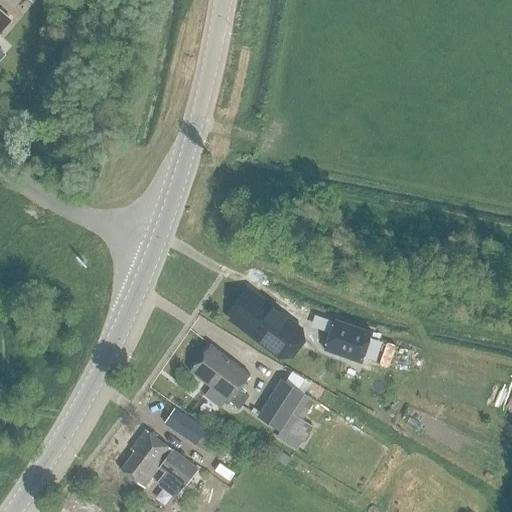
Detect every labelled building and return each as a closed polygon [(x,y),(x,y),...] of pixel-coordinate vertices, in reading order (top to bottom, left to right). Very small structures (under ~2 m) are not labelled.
[(0,35),(12,22),(0,11),(0,35)] [(292,324),(256,296),(253,300),(249,297),(235,316),(241,320),(238,324),(272,350),(292,324)] [(324,351),(362,365),(374,333),(335,320),(324,351)] [(251,376),(211,346),(190,372),(230,403),(240,410),(249,398),(240,390),(251,376)] [(281,432),(283,430),(305,396),(281,380),(257,417),(281,432)] [(305,396),(283,430),(303,444),(314,428),(303,421),(315,402),(305,396)] [(165,424),(197,446),(208,430),(175,408),(165,424)] [(199,470),(146,431),(131,450),(135,453),(121,471),(145,489),(160,468),(165,472),(158,481),(159,487),(172,497),(177,496),(184,487),(185,488),(199,470)]
